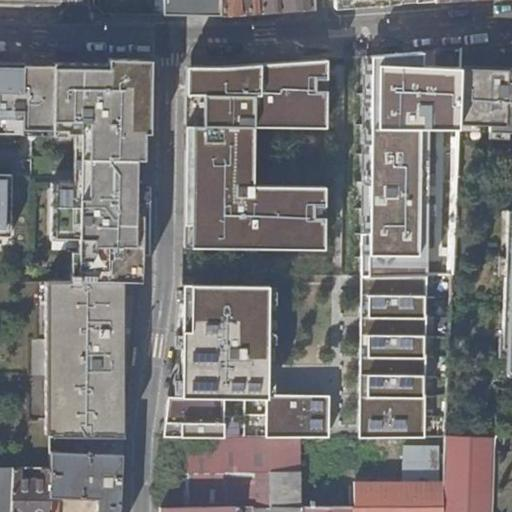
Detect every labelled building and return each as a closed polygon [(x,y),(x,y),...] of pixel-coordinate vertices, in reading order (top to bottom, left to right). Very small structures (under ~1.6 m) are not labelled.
[(161,0),(161,15),(221,16),(313,10),(312,0),(161,0)] [(453,131),(454,70),(425,66),(424,51),(361,57),(361,273),(429,273),(428,131),(453,131)] [(183,251),(325,253),(324,188),(252,187),(253,126),(324,126),(326,57),(226,65),(183,64),(183,251)] [(24,62),(0,61),(0,132),(23,133),(24,62)] [(50,62),(24,62),(23,133),(49,134),(50,62)] [(145,65),(50,62),(49,134),(78,134),(77,184),(48,184),(46,238),(75,239),(74,276),(67,275),(67,282),(141,280),(145,65)] [(504,70),(458,68),(456,126),(486,127),(486,134),(511,134),(511,71),(504,71),(504,70)] [(9,175),(0,174),(0,236),(8,237),(9,175)] [(511,212),(506,212),(501,349),(507,349),(506,378),(511,377),(511,212)] [(424,439),(425,276),(412,276),(393,277),(361,277),(359,437),(424,439)] [(80,437),(122,437),(121,393),(127,393),(141,280),(67,282),(43,283),(44,437),(80,437)] [(262,394),(263,287),(186,284),(183,398),(168,398),(161,439),(221,438),(302,438),(312,440),(311,395),(262,394)] [(491,511),(494,438),(445,436),(444,483),(355,483),(356,507),(302,507),(301,511),(491,511)] [(117,511),(122,437),(80,437),(80,453),(50,453),(50,469),(48,511),(55,511),(56,498),(96,500),(95,511),(117,511)] [(221,468),(302,469),(302,438),(221,438),(221,468)] [(404,445),(403,479),(434,479),(435,446),(404,445)] [(252,508),(302,507),(302,469),(221,468),(221,508),(234,508),(252,508)] [(48,511),(50,469),(42,469),(41,479),(20,480),(20,470),(12,470),(10,511),(48,511)] [(0,511),(10,511),(12,470),(0,470),(0,511)] [(191,472),(166,472),(166,501),(191,501),(191,472)]
